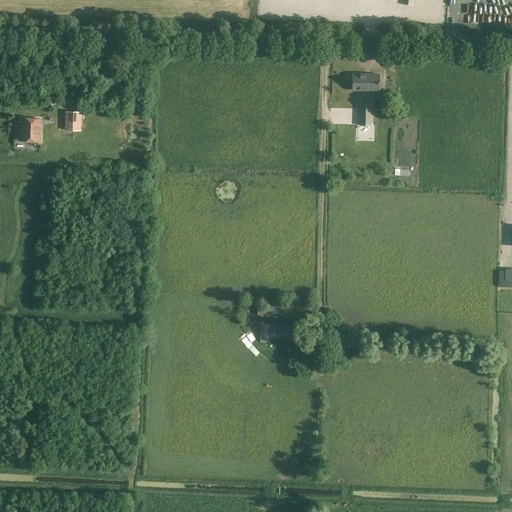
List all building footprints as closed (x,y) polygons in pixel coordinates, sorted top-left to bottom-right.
[(352,90),(379,91),(379,74),(352,74),(352,90)] [(371,126),(371,104),(360,103),(359,126),(371,126)] [(80,112),(67,112),(66,130),(79,131),(80,112)] [(41,119),(21,119),(20,141),(40,141),(41,119)] [(359,140),(372,140),(372,129),(359,129),(359,140)] [(258,316),(280,317),(280,304),(258,303),(257,302),(245,302),(246,320),(258,319),(258,316)] [(269,339),(290,340),(290,325),(269,324),(269,339)]
